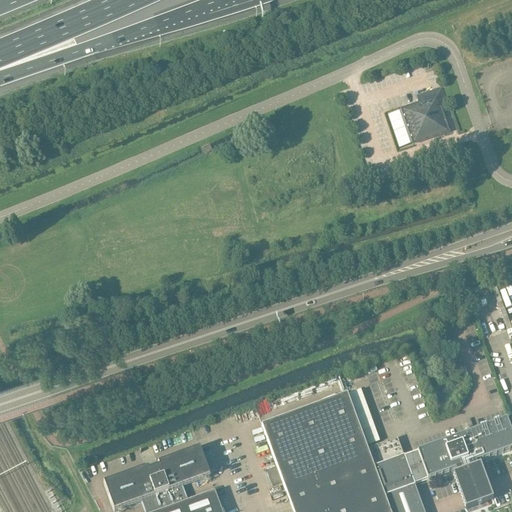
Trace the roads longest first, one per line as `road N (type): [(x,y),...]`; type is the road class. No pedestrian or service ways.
road 1 (unclassified): [(0,216),(424,38),(452,52),(493,167),(511,180)]
road 2 (secondary): [(0,402),(386,275)]
road 3 (motorway): [(0,63),(102,41),(218,0)]
road 4 (motorway): [(0,57),(127,0)]
road 5 (secondary): [(511,225),(386,275)]
road 6 (secondary): [(386,275),(511,242)]
